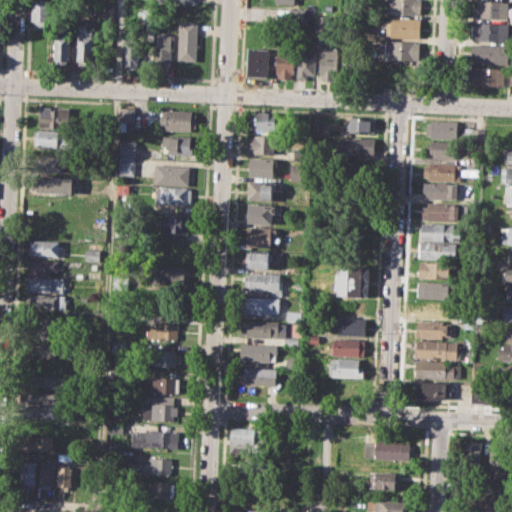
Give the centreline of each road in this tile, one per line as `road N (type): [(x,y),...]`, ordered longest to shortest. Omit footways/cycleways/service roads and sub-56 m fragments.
road 1 (residential): [(229,0),(206,511)]
road 2 (residential): [(0,86),(511,107)]
road 3 (residential): [(16,0),(0,364)]
road 4 (residential): [(399,102),(386,414)]
road 5 (residential): [(211,408),(511,420)]
